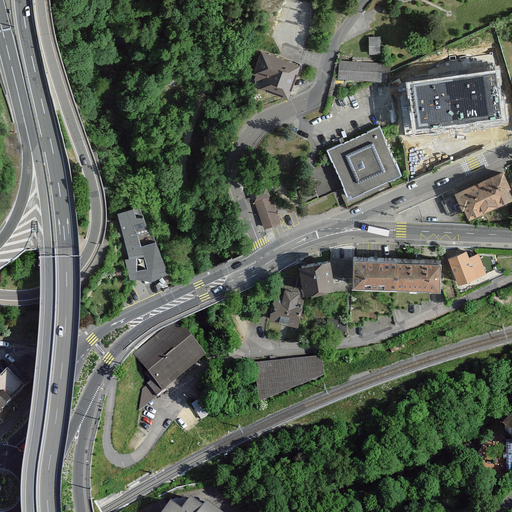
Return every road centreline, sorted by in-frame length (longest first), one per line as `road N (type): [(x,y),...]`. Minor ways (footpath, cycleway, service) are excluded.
road 1 (motorway): [(49,511),(65,247),(22,0)]
road 2 (motorway): [(22,112),(44,199),(49,288),(30,511)]
road 3 (motorway): [(0,294),(33,295),(69,277),(96,224),(89,172),(39,0)]
road 4 (residential): [(367,0),(330,52),(323,89),(270,117),(241,148),(237,181),(264,259)]
road 5 (secondary): [(234,275),(216,275),(91,340),(52,404),(3,455)]
road 6 (secondary): [(91,386),(141,327),(220,290),(234,275)]
road 7 (secondary): [(363,229),(373,208),(511,146)]
road 8 (secondary): [(511,236),(363,229)]
road 9 (motorway): [(22,112),(26,188),(0,241)]
road 10 (secondary): [(80,511),(91,386)]
